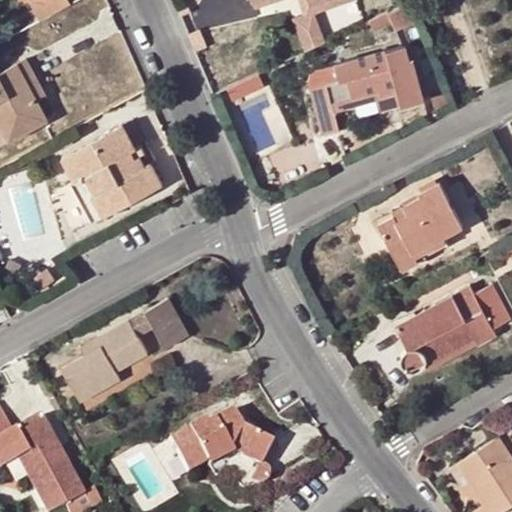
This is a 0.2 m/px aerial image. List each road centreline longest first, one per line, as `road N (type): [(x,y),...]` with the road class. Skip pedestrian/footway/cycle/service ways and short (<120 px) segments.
road 1 (residential): [(240,233),(511,97)]
road 2 (residential): [(379,464),(316,389),(240,233)]
road 3 (residential): [(0,337),(181,234),(240,233)]
road 4 (residential): [(240,233),(145,0)]
road 5 (residential): [(511,381),(379,464)]
